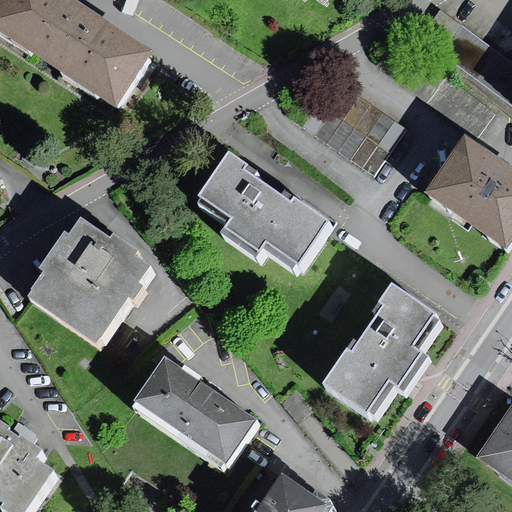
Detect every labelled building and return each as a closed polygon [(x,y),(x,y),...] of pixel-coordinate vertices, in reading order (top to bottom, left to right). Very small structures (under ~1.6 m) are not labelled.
[(66,0),(4,0),(0,7),(0,25),(117,100),(148,52),(85,12),(66,0)] [(357,93),(329,142),(380,171),(408,122),(357,93)] [(511,169),(505,165),(467,139),(431,191),(506,243),(511,234),(511,169)] [(259,179),(242,167),(212,210),(245,233),(238,243),(273,267),(279,258),(312,280),(343,236),(308,212),(303,219),(255,185),(259,179)] [(123,256),(95,236),(83,253),(77,249),(52,285),(58,289),(41,313),(110,362),(155,300),(151,297),(162,283),(148,273),(152,268),(127,250),(123,256)] [(447,327),(403,298),(391,316),(398,321),(366,369),(357,364),(334,398),(380,428),(401,396),(411,403),(435,366),(425,360),(447,327)] [(175,372),(145,417),(235,477),(265,432),(175,372)] [(511,429),(484,470),(511,489),(511,429)] [(0,430),(0,510),(2,511),(52,511),(68,489),(50,477),(57,467),(35,452),(32,456),(21,449),(23,447),(0,430)] [(328,511),(288,484),(268,511),(328,511)]
